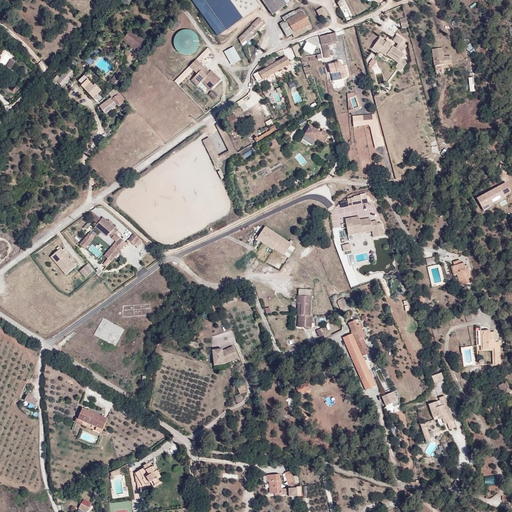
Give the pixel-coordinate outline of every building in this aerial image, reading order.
[(226,33),(202,0),(190,0),(218,38),(226,33)] [(259,9),(252,0),(202,0),(226,33),(259,9)] [(261,0),(272,15),(287,5),(283,0),(261,0)] [(347,8),(342,0),(340,0),(338,3),(342,11),(347,8)] [(294,33),(310,24),(301,7),(294,11),(296,15),(292,17),(291,13),(282,17),(285,23),(280,25),(286,37),(294,33)] [(323,7),(316,11),(320,19),(327,15),(323,7)] [(265,23),(260,18),(239,38),(241,44),(257,29),(258,29),(265,23)] [(407,20),(401,22),(403,30),(409,28),(407,20)] [(312,28),(310,24),(294,33),(296,36),(312,28)] [(201,49),(193,27),(173,35),(181,56),(201,49)] [(137,52),(144,43),(129,33),(123,41),(137,52)] [(338,42),(336,34),(325,36),(327,44),(338,42)] [(387,44),(381,40),(374,50),(380,55),(381,53),(387,58),(388,57),(400,65),(397,69),(403,73),(408,65),(403,61),(405,57),(402,55),(405,51),(403,49),(405,46),(407,43),(398,37),(394,43),(400,47),(397,51),(392,48),(393,46),(388,43),(387,44)] [(303,49),(313,54),(317,46),(307,41),(303,49)] [(471,43),(466,46),(471,53),(475,49),(471,43)] [(241,60),(234,47),(224,52),(231,65),(241,60)] [(434,66),(435,66),(446,64),(451,64),(450,56),(444,57),(442,48),(432,49),(434,66)] [(122,58),(129,63),(135,56),(128,50),(122,58)] [(275,63),(273,59),(264,64),(266,67),(254,74),(253,75),(258,83),(290,64),(286,56),(275,63)] [(372,68),(377,61),(374,59),(369,65),(372,68)] [(204,79),(213,88),(221,80),(211,70),(209,73),(207,75),(204,72),(206,70),(196,60),(190,66),(197,74),(192,79),(199,85),(201,82),(204,79)] [(11,70),(15,64),(11,61),(7,68),(11,70)] [(341,65),(340,62),(328,65),(331,73),(341,70),(342,75),(347,74),(346,67),(345,68),(344,65),(341,65)] [(57,83),(63,88),(74,74),(69,69),(60,79),(57,83)] [(120,69),(111,80),(117,84),(126,74),(120,69)] [(85,75),(78,82),(94,98),(101,91),(85,75)] [(57,83),(60,79),(57,77),(52,83),(55,86),(57,83)] [(211,90),(213,88),(204,79),(201,82),(211,90)] [(217,95),(213,91),(209,95),(214,99),(217,95)] [(118,108),(111,99),(100,108),(105,116),(110,112),(111,113),(118,108)] [(373,113),(377,142),(382,141),(378,113),(373,113)] [(232,126),(239,122),(235,114),(228,117),(232,126)] [(372,114),(353,115),(354,125),(373,124),(372,114)] [(204,140),(216,168),(224,165),(222,160),(237,154),(224,122),(217,124),(228,151),(219,155),(211,137),(204,140)] [(254,139),(256,142),(279,129),(277,126),(258,138),(258,137),(254,139)] [(321,133),(310,126),(305,134),(315,141),(317,139),(324,143),(329,134),(323,130),(321,133)] [(489,203),(511,191),(506,182),(477,197),(484,210),(491,206),(489,203)] [(347,201),(341,202),(342,207),(369,203),(367,193),(347,197),(347,201)] [(91,217),(98,222),(101,218),(94,212),(91,217)] [(111,232),(114,235),(118,230),(103,217),(97,225),(101,229),(109,235),(111,232)] [(346,219),(348,236),(373,232),(371,218),(360,220),(360,217),(346,219)] [(281,236),(265,225),(257,238),(273,249),(273,248),(281,236)] [(107,237),(109,235),(101,229),(99,231),(107,237)] [(86,248),(98,234),(92,230),(80,244),(86,248)] [(135,235),(130,241),(134,245),(139,239),(135,235)] [(292,243),(281,236),(273,248),(284,254),(292,243)] [(66,275),(77,266),(64,249),(53,258),(66,275)] [(465,269),(464,266),(463,263),(460,264),(459,260),(453,262),(455,266),(451,267),(454,275),(457,274),(459,280),(470,277),(468,268),(467,268),(465,269)] [(80,271),(86,278),(95,270),(89,263),(80,271)] [(311,316),(312,296),(298,296),(297,315),(299,315),(298,328),(312,328),(313,316),(311,316)] [(347,298),(344,299),(339,302),(338,302),(342,310),(347,308),(346,306),(350,304),(347,298)] [(361,327),(360,325),(351,330),(352,334),(357,343),(362,356),(370,353),(363,338),(365,337),(365,336),(361,327)] [(489,330),(484,331),(484,334),(483,334),(483,344),(483,349),(495,348),(495,352),(500,352),(499,342),(496,342),(494,342),(494,336),(494,332),(489,332),(489,330)] [(376,386),(362,356),(357,343),(352,334),(343,338),(366,390),(376,386)] [(230,350),(229,348),(223,351),(223,349),(213,351),(215,365),(224,363),(230,361),(229,359),(237,355),(234,348),(230,350)] [(443,372),(432,376),(435,383),(445,379),(443,372)] [(307,382),(296,387),(298,394),(310,390),(307,382)] [(507,391),(506,390),(504,384),(503,383),(498,386),(502,394),(507,391)] [(243,389),(246,388),(244,384),(237,387),(240,394),(244,393),(243,389)] [(33,396),(28,393),(24,400),(36,406),(38,401),(32,398),(33,396)] [(391,393),(388,394),(389,397),(383,400),(386,406),(395,402),(391,393)] [(242,400),(240,394),(233,397),(235,402),(242,400)] [(456,428),(445,396),(439,398),(442,406),(440,407),(438,401),(428,405),(433,418),(438,416),(439,420),(443,419),(445,425),(447,424),(449,430),(456,428)] [(82,408),(78,419),(103,429),(107,419),(82,408)] [(103,429),(78,419),(75,418),(73,422),(101,433),(103,429)] [(420,424),(426,441),(431,440),(427,427),(426,427),(425,423),(420,424)] [(144,468),(140,470),(144,478),(143,479),(146,485),(153,481),(156,485),(160,483),(154,472),(151,467),(150,468),(147,464),(147,463),(143,465),(144,468)] [(144,478),(140,470),(135,473),(143,486),(146,485),(143,479),(144,478)] [(271,482),(271,494),(275,493),(275,495),(286,495),(285,489),(282,489),(281,481),(280,481),(280,474),(267,475),(267,482),(269,482),(271,482)] [(485,476),(486,485),(497,484),(496,475),(485,476)] [(295,485),(293,477),(286,479),(288,486),(295,485)] [(297,488),(289,489),(289,497),(298,497),(297,488)] [(81,503),(78,508),(84,511),(86,511),(89,507),(81,503)]
